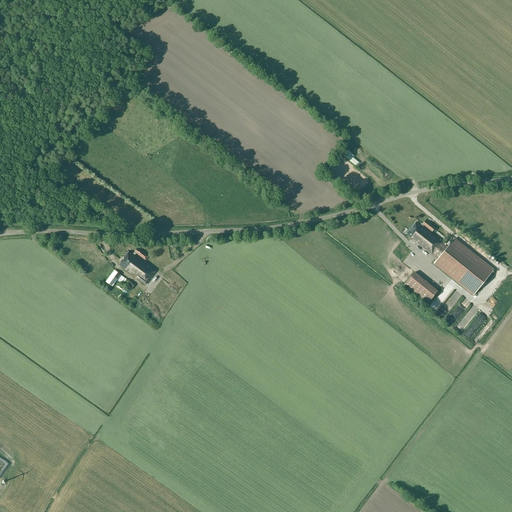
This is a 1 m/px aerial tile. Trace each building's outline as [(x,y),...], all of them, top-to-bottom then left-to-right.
[(420,225),(416,222),(406,234),(415,241),(416,240),(418,242),(417,243),(432,255),(437,259),(434,263),(474,295),(493,270),(479,259),(454,239),(447,247),(422,227),(424,225),(429,229),(432,225),(425,220),(422,224),(421,223),(420,225)] [(145,284),(154,273),(157,276),(160,272),(157,269),(155,271),(135,255),(136,253),(145,260),(148,256),(137,248),(134,252),(133,254),(129,251),(119,264),(145,284)] [(114,270),(106,282),(112,286),(120,275),(114,270)] [(438,291),(414,272),(404,284),(428,303),(438,291)] [(121,276),(118,281),(126,287),(126,286),(131,290),(132,289),(134,286),(121,276)] [(452,316),(447,323),(451,326),(457,319),(452,316)]
